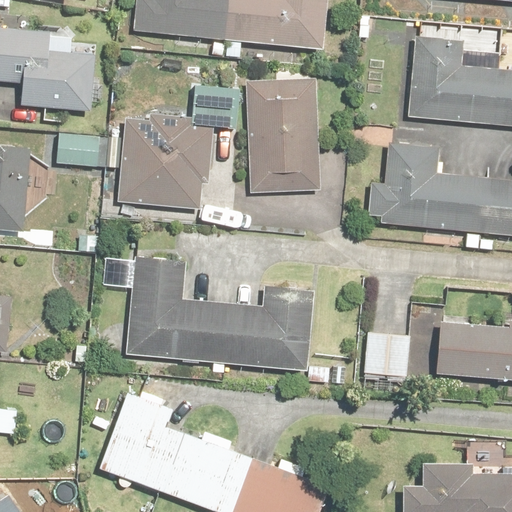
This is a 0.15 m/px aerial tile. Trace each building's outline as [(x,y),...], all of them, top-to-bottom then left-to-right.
[(0,0),(0,13),(43,20),(46,0),(0,0)] [(165,0),(119,0),(119,58),(158,59),(158,60),(245,64),(245,66),(298,70),(303,0),(249,0),(249,10),(166,6),(165,0)] [(511,0),(388,0),(388,7),(497,15),(497,40),(511,40),(511,0)] [(66,76),(36,74),(37,49),(0,46),(0,125),(61,130),(66,76)] [(424,68),(380,65),(377,143),(489,148),(511,148),(511,95),(491,94),(424,89),(424,68)] [(210,112),(169,104),(162,143),(203,150),(210,112)] [(294,108),(212,110),(215,218),(297,216),(294,108)] [(172,149),(93,140),(84,224),(162,233),(172,149)] [(83,153),(30,149),(27,186),(80,190),(83,153)] [(511,171),(359,160),(356,205),(341,205),(340,250),(368,250),(368,247),(511,258),(511,171)] [(283,302),(238,299),(236,328),(155,323),(158,283),(104,279),(95,376),(137,380),(137,382),(231,388),(231,391),(276,395),(283,302)] [(511,348),(410,340),(406,394),(494,401),(493,416),(511,416),(511,348)] [(381,355),(333,353),(332,397),(379,399),(381,355)] [(332,366),(309,364),(307,385),(330,387),(332,366)] [(21,410),(0,407),(0,437),(17,439),(21,410)] [(148,437),(102,418),(72,488),(104,502),(103,504),(125,511),(294,511),(143,448),(148,437)] [(503,511),(504,482),(392,478),(391,498),(371,498),(370,511),(503,511)]
